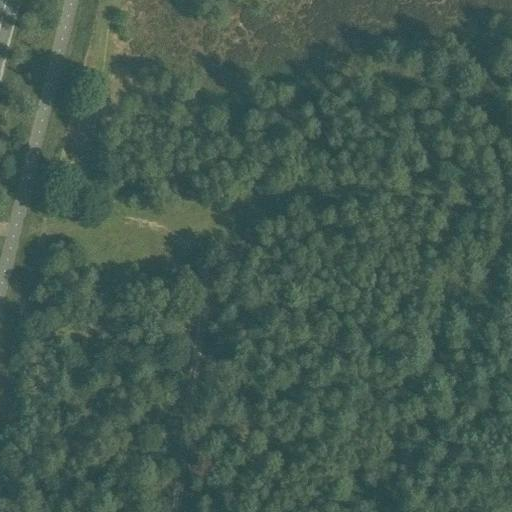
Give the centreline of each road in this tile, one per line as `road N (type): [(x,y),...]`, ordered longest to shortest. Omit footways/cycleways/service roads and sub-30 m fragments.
road 1 (track): [(118,0),(86,153),(94,191),(128,225),(326,197),(511,188)]
road 2 (track): [(156,224),(200,268),(204,292),(177,511)]
